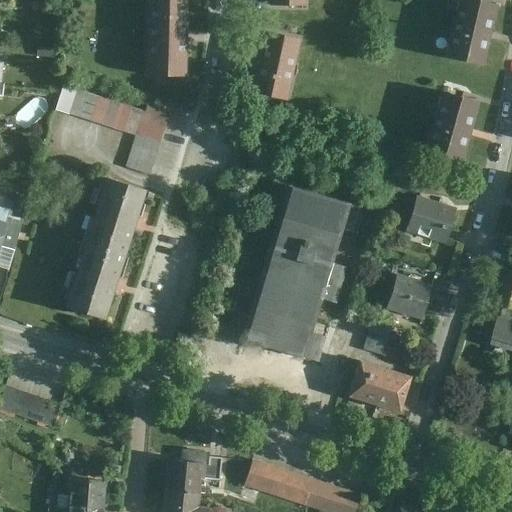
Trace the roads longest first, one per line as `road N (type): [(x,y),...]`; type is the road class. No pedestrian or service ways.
road 1 (residential): [(511,115),(409,462)]
road 2 (residential): [(409,462),(143,378)]
road 3 (residential): [(225,0),(219,97),(204,161)]
road 4 (residential): [(143,378),(0,338)]
road 5 (residential): [(131,511),(143,378)]
